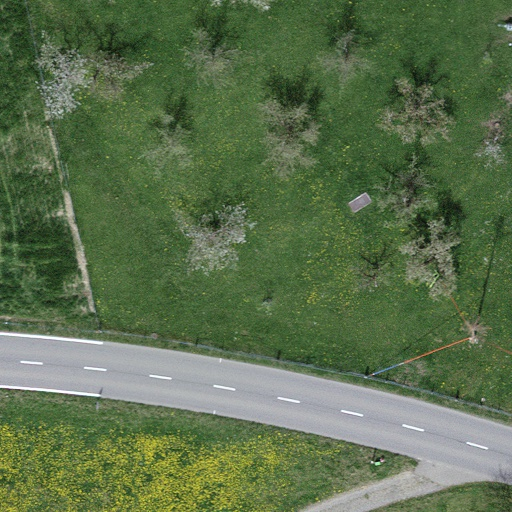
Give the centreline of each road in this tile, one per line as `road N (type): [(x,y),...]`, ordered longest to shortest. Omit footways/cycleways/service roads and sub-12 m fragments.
road 1 (tertiary): [(511,452),(257,396),(0,362)]
road 2 (track): [(337,511),(483,442)]
